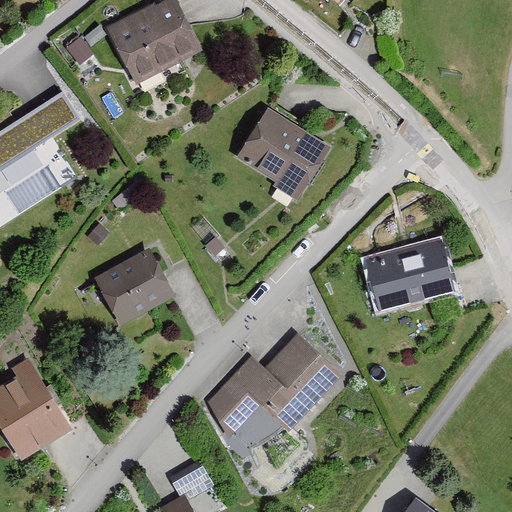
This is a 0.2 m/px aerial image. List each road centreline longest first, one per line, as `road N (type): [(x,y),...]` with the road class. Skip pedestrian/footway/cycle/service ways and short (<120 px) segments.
road 1 (residential): [(78,511),(420,140)]
road 2 (residential): [(265,0),(420,140)]
